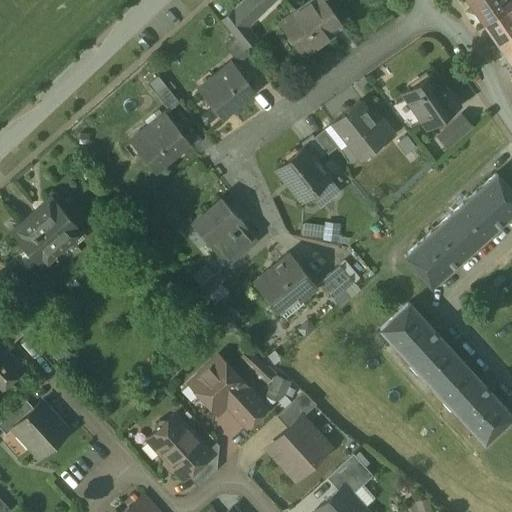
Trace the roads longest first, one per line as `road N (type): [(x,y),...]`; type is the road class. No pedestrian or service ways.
road 1 (residential): [(436,9),(229,151),(276,217)]
road 2 (residential): [(154,0),(0,144)]
road 3 (residential): [(511,379),(449,296),(511,233)]
road 4 (residential): [(139,464),(182,509),(231,467),(275,511)]
road 5 (residential): [(436,9),(511,118)]
